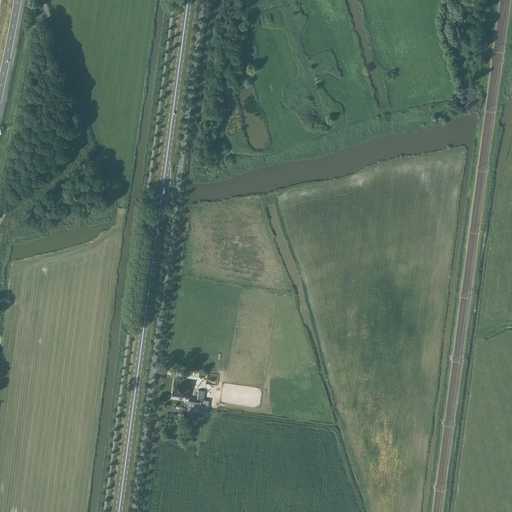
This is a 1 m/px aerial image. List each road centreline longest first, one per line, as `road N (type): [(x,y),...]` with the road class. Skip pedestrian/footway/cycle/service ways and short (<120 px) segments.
road 1 (primary): [(120,511),(188,0)]
road 2 (unclassified): [(134,511),(202,0)]
road 3 (unclassified): [(45,0),(81,132),(76,147),(0,221)]
